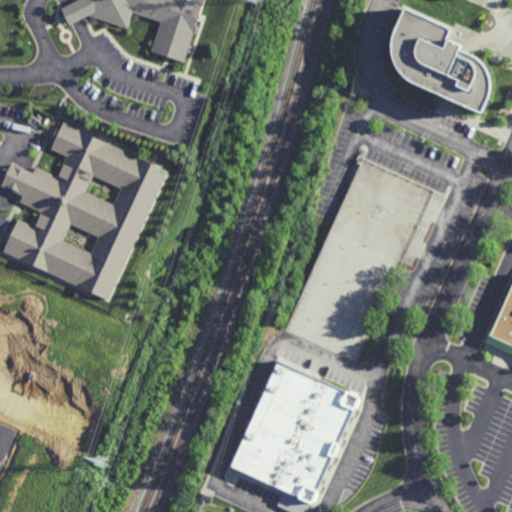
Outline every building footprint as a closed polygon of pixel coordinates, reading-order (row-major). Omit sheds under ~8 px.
[(76,0),(71,3),(61,8),(70,25),(78,20),(89,15),(128,28),(133,12),(161,21),(151,51),(184,61),(203,0),(76,0)] [(453,28),(406,6),(393,41),(395,60),(407,78),(433,89),(483,113),(491,89),(486,65),(460,49),(463,45),(450,39),(453,28)] [(21,194),(19,193),(13,190),(2,185),(12,162),(23,167),(29,170),(31,171),(33,172),(36,166),(58,176),(67,156),(51,148),(63,122),(168,170),(109,299),(4,251),(18,219),(35,226),(41,211),(20,202),(23,195),(21,194)] [(363,158),(433,190),(358,362),(342,354),(305,337),(286,329),(363,158)] [(511,338),(489,328),(511,276),(511,338)] [(308,500),(229,464),(278,360),(359,396),(308,500)]
